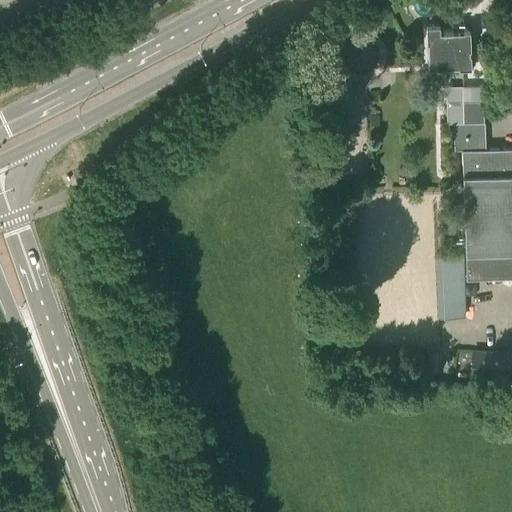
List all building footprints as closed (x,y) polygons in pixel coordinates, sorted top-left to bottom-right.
[(459,66),(459,69),(473,68),(473,52),(470,52),(469,28),(464,28),(464,23),(452,24),(452,29),(438,29),(438,24),(427,25),(427,40),(432,40),(433,55),(444,54),(444,67),(459,66)] [(462,149),(486,148),(485,121),(453,122),(454,151),(462,151),(462,149)] [(462,151),(467,278),(511,276),(511,146),(486,148),(462,149),(462,151)] [(444,315),(464,314),(462,252),(441,253),(444,315)] [(485,380),(511,381),(511,355),(486,354),(485,380)]
